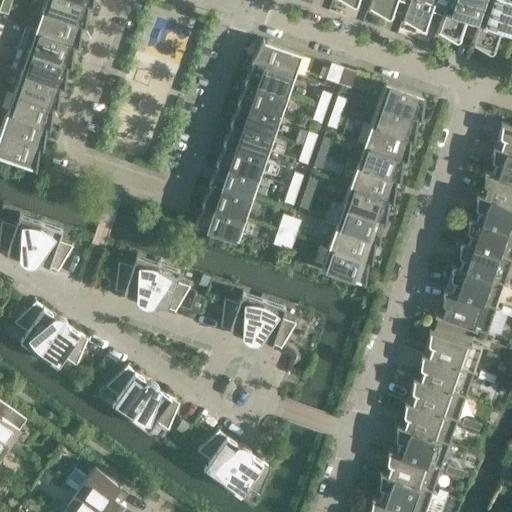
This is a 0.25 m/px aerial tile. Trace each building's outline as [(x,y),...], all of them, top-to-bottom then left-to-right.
[(0,10),(6,13),(10,0),(0,0),(0,2),(0,10)] [(44,0),(42,9),(82,23),(84,16),(87,16),(90,2),(82,0),(44,0)] [(370,0),(370,2),(368,7),(369,7),(370,6),(380,12),(384,12),(386,10),(387,8),(404,14),(408,0),(370,0)] [(408,0),(404,14),(402,19),(403,19),(404,18),(415,24),(418,24),(420,22),(421,20),(438,25),(446,0),(408,0)] [(446,0),(438,25),(436,30),(438,31),(438,30),(449,36),(452,36),(454,34),(455,31),(472,37),(484,0),(446,0)] [(511,0),(484,0),(472,37),(470,42),(472,43),(472,41),(483,48),(486,48),(488,46),(489,43),(506,49),(504,54),(505,54),(511,34),(511,0)] [(82,23),(42,9),(35,29),(75,43),(76,36),(80,37),(82,23)] [(75,43),(35,29),(28,50),(68,64),(69,57),(73,57),(75,43)] [(258,54),(255,60),(294,73),(302,52),(263,39),(262,38),(255,52),(258,54)] [(9,66),(21,70),(61,84),(62,77),(66,78),(68,64),(28,50),(16,46),(9,66)] [(248,80),(287,94),(294,73),(255,60),(247,72),(251,74),(248,80)] [(339,65),(330,62),(325,77),(334,80),(339,65)] [(354,70),(345,67),(340,82),(349,85),(354,70)] [(14,91),(54,104),(55,97),(59,98),(61,84),(21,70),(14,91)] [(244,95),(240,101),(280,114),(287,94),(248,80),(240,93),(244,95)] [(423,94),(385,81),(377,102),(417,116),(418,109),(422,110),(424,95),(423,94)] [(321,89),(316,104),(325,107),(330,92),(321,89)] [(7,111),(47,125),(48,118),(52,118),(54,104),(14,91),(7,111)] [(336,94),(331,109),(339,112),(345,97),(336,94)] [(237,115),(233,121),(273,135),(280,114),(240,101),(233,113),(237,115)] [(370,123),(410,136),(411,130),(415,130),(417,116),(377,102),(370,123)] [(320,121),(325,107),(316,104),(311,118),(320,121)] [(334,127),(339,112),(331,109),(326,124),(334,127)] [(47,125),(7,111),(0,130),(0,131),(39,145),(40,138),(44,139),(47,125)] [(226,141),(266,155),(273,135),(233,121),(226,133),(230,135),(226,141)] [(499,148),(511,152),(511,125),(500,121),(499,124),(501,124),(499,135),(499,138),(501,139),(502,139),(499,148)] [(363,143),(403,157),(404,150),(408,151),(410,136),(370,123),(363,143)] [(307,130),(302,144),(311,148),(316,133),(307,130)] [(39,145),(0,131),(0,155),(32,167),(33,159),(37,159),(39,145)] [(322,135),(317,150),(326,153),(331,138),(322,135)] [(223,156),(219,162),(259,176),(266,155),(226,141),(219,154),(223,156)] [(356,163),(396,177),(397,170),(401,171),(403,157),(363,143),(356,163)] [(306,162),(311,148),(302,144),(297,159),(306,162)] [(493,148),(491,159),(491,161),(493,162),(494,163),(491,172),(511,179),(511,152),(499,148),(492,146),(491,147),(493,148)] [(321,168),(326,153),(317,150),(312,165),(321,168)] [(212,182),(252,196),(259,176),(219,162),(212,174),(216,176),(212,182)] [(349,184),(389,198),(390,191),(394,191),(396,177),(356,163),(349,184)] [(483,196),(511,206),(511,179),(491,172),(484,169),(483,171),(485,171),(483,182),(483,185),(485,186),(486,187),(483,196)] [(292,171),(287,186),(296,189),(301,174),(292,171)] [(308,176),(303,191),(312,194),(317,179),(308,176)] [(209,197),(205,203),(245,216),(252,196),(212,182),(205,195),(209,197)] [(342,204),(382,218),(383,211),(387,212),(389,198),(349,184),(342,204)] [(291,203),(296,189),(287,186),(282,200),(291,203)] [(306,209),(312,194),(303,191),(297,205),(306,209)] [(474,220),(511,232),(511,206),(483,196),(475,193),(475,195),(476,195),(474,206),(475,209),(477,210),(478,211),(474,220)] [(245,216),(205,203),(198,215),(202,217),(198,224),(237,238),(245,216)] [(335,225),(375,238),(376,232),(380,232),(382,218),(342,204),(335,225)] [(40,221),(19,213),(15,225),(2,220),(0,220),(0,222),(0,248),(19,256),(22,259),(26,261),(40,221)] [(281,213),(276,228),(285,231),(290,216),(281,213)] [(290,216),(285,231),(294,234),(299,219),(290,216)] [(468,219),(466,230),(466,232),(468,234),(469,234),(466,243),(511,259),(511,258),(511,257),(511,232),(474,220),(467,217),(466,218),(468,219)] [(40,221),(26,261),(31,262),(35,261),(56,268),(56,269),(57,270),(72,245),(71,244),(58,239),(62,228),(40,221)] [(328,245),(367,259),(369,252),(372,252),(375,238),(335,225),(328,245)] [(285,231),(276,228),(271,243),(280,246),(285,231)] [(294,234),(285,231),(280,246),(289,249),(294,234)] [(458,267),(503,283),(506,284),(506,283),(503,282),(511,259),(466,243),(459,241),(458,242),(460,243),(458,254),(458,256),(460,258),(461,258),(458,267)] [(321,267),(360,280),(361,272),(365,273),(367,259),(328,245),(321,267)] [(158,261),(136,254),(132,265),(119,261),(118,260),(114,289),(116,289),(137,296),(140,300),(144,302),(158,261)] [(158,261),(144,302),(148,303),(152,302),(173,309),(175,310),(190,285),(188,284),(175,280),(179,269),(158,261)] [(450,291),(495,307),(498,308),(498,307),(495,306),(503,283),(458,267),(451,265),(450,266),(452,267),(450,278),(450,280),(452,281),(453,282),(450,291)] [(443,291),(441,302),(442,304),(444,305),(445,306),(442,315),(434,312),(434,314),(489,333),(490,332),(487,331),(495,307),(450,291),(442,288),(442,290),(443,291)] [(263,298),(242,290),(238,302),(225,297),(223,297),(220,326),(221,326),(221,325),(242,333),(245,336),(249,338),(263,298)] [(189,309),(199,312),(204,297),(195,294),(189,309)] [(263,298),(249,338),(254,339),(258,338),(279,346),(280,347),(295,322),(294,321),(281,316),(285,305),(263,298)] [(26,329),(19,338),(38,352),(63,316),(59,315),(54,314),(36,301),(35,300),(14,320),(15,321),(26,329)] [(508,315),(511,308),(502,305),(499,312),(508,315)] [(63,316),(38,352),(57,365),(63,355),(75,363),(76,364),(88,337),(86,336),(86,337),(68,324),(66,320),(63,316)] [(426,359),(471,374),(474,375),(475,374),(472,373),(480,351),(482,352),(483,351),(427,331),(426,334),(428,334),(426,346),(426,348),(428,349),(429,350),(426,359)] [(418,383),(463,398),(466,399),(467,398),(464,397),(471,374),(426,359),(419,356),(418,358),(420,358),(418,369),(418,372),(420,373),(421,374),(418,383)] [(111,403),(129,416),(154,381),(150,379),(145,379),(128,366),(127,364),(105,384),(106,385),(117,393),(111,403)] [(476,379),(485,382),(487,376),(479,373),(476,379)] [(496,379),(487,376),(485,382),(494,386),(496,379)] [(413,397),(410,406),(455,422),(458,423),(458,422),(455,421),(463,398),(418,383),(410,380),(410,382),(412,382),(410,393),(410,396),(412,397),(413,397)] [(157,384),(154,381),(129,416),(148,429),(155,419),(166,427),(168,428),(179,401),(178,401),(177,401),(159,388),(157,384)] [(0,436),(8,442),(26,417),(0,398),(0,436)] [(455,422),(410,406),(402,404),(402,405),(403,406),(401,417),(402,419),(404,421),(405,421),(401,430),(447,446),(450,447),(450,446),(447,445),(455,422)] [(460,427),(469,430),(471,423),(462,420),(460,427)] [(480,426),(471,423),(469,430),(477,433),(480,426)] [(396,445),(393,454),(439,470),(441,471),(442,469),(439,468),(447,446),(401,430),(394,428),(393,429),(395,430),(393,441),(393,443),(395,445),(396,445)] [(221,480),(246,445),(242,443),(237,443),(219,430),(218,429),(197,448),(198,450),(209,458),(202,467),(221,480)] [(0,453),(8,442),(0,436),(0,453)] [(246,445),(221,480),(240,493),(247,484),(258,492),(259,492),(271,466),(269,465),(251,453),(249,448),(246,445)] [(385,467),(387,468),(388,469),(385,478),(430,493),(433,494),(434,493),(431,492),(439,470),(393,454),(386,451),(385,453),(387,454),(385,465),(385,467)] [(77,490),(107,511),(117,511),(125,502),(120,499),(127,488),(95,465),(77,490)] [(443,474),(452,478),(454,471),(446,468),(443,474)] [(463,474),(454,471),(452,478),(461,481),(463,474)] [(380,493),(377,502),(406,511),(423,511),(430,493),(385,478),(377,475),(377,477),(379,477),(377,488),(377,491),(379,492),(380,493)] [(107,511),(77,490),(61,511),(107,511)] [(444,501),(446,495),(437,491),(435,498),(444,501)] [(406,511),(377,502),(369,499),(369,501),(370,501),(368,511),(406,511)]
